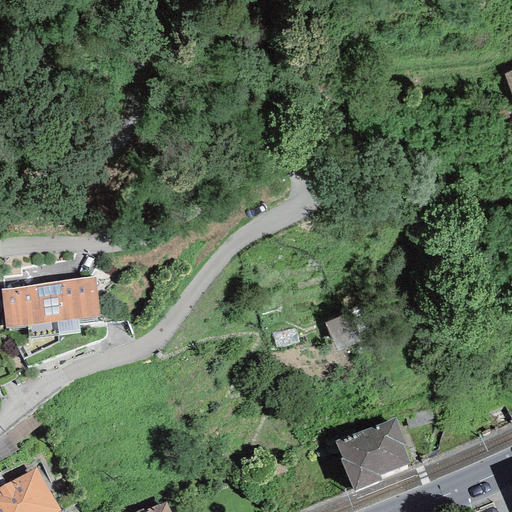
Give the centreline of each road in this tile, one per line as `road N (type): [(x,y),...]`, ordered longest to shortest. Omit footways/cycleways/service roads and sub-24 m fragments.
road 1 (residential): [(0,425),(63,374),(152,343),(217,258),(312,188),(308,166),(286,156),(264,161),(128,244),(0,249)]
road 2 (residential): [(0,206),(117,145),(133,112),(140,0)]
